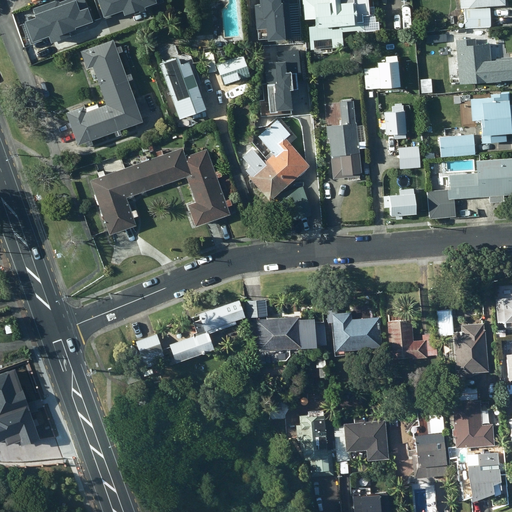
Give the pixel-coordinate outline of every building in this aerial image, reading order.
[(35,15),(25,18),(32,38),(47,33),(50,40),(71,33),(68,26),(93,18),(88,4),(78,7),(76,0),(64,0),(59,2),(58,0),(49,0),(32,6),(35,15)] [(99,0),(104,13),(121,7),(123,12),(159,0),(99,0)] [(254,0),(256,24),(266,23),(267,37),(293,35),(289,0),(254,0)] [(337,1),(337,0),(300,0),(302,19),(312,18),(312,25),(307,25),(306,25),(308,50),(342,47),(341,31),(361,29),(362,29),(361,16),(361,15),(367,14),(365,0),(350,0),(337,1)] [(406,7),(399,8),(400,28),(408,28),(406,7)] [(489,26),(488,7),(463,8),(464,27),(489,26)] [(489,62),(488,43),(474,44),(473,37),(456,38),(458,84),(511,80),(511,60),(502,61),(489,62)] [(89,71),(94,83),(121,74),(110,44),(79,56),(85,73),(89,71)] [(259,98),(261,113),(274,112),(274,107),(290,105),(288,86),(296,86),(295,71),(300,70),(298,47),(277,49),(277,57),(265,58),(267,81),(262,81),(264,97),(259,98)] [(248,75),(241,53),(213,63),(220,84),(248,75)] [(398,86),(395,55),(384,56),(384,61),(376,62),(376,67),(370,67),(372,88),(398,86)] [(176,118),(202,108),(185,61),(177,64),(175,56),(156,62),(176,118)] [(94,83),(102,106),(138,123),(121,74),(94,83)] [(429,80),(418,81),(419,94),(430,94),(429,80)] [(489,97),(470,98),(472,120),(477,120),(479,142),(505,140),(504,132),(509,132),(509,123),(511,122),(511,103),(507,104),(506,93),(489,94),(489,97)] [(359,177),(352,100),(338,101),(340,124),(324,126),(325,138),(327,138),(330,180),(343,179),(359,177)] [(404,138),(401,105),(390,106),(390,110),(383,111),(385,133),(392,132),(393,139),(404,138)] [(94,106),(89,108),(99,137),(138,123),(102,106),(95,108),(94,106)] [(74,145),(99,137),(89,108),(82,110),(81,108),(63,114),(74,145)] [(271,152),(265,157),(287,183),(307,165),(283,137),(288,133),(275,118),(256,135),(271,152)] [(472,134),(438,137),(440,157),(452,155),(452,153),(474,151),(472,134)] [(267,200),(287,183),(265,157),(253,143),(241,153),(249,164),(245,167),(250,172),(245,175),(267,200)] [(419,167),(417,146),(397,148),(399,168),(419,167)] [(179,148),(155,157),(164,182),(184,176),(188,174),(182,157),(179,148)] [(204,149),(182,157),(188,174),(184,176),(186,182),(213,173),(204,149)] [(454,198),(511,193),(511,156),(473,159),(473,173),(445,175),(445,189),(425,190),(427,217),(455,216),(454,198)] [(155,157),(123,168),(131,194),(164,182),(155,157)] [(88,180),(98,208),(123,199),(123,197),(131,194),(123,168),(88,180)] [(226,213),(219,193),(213,173),(186,182),(193,202),(186,204),(193,225),(226,213)] [(311,213),(304,184),(281,190),(289,220),(311,213)] [(398,194),(386,195),(388,215),(414,213),(412,188),(398,190),(398,194)] [(132,224),(123,199),(98,208),(106,232),(132,224)] [(511,297),(511,298),(511,299),(501,300),(502,322),(511,321),(511,297)] [(242,317),(236,300),(191,317),(196,331),(191,333),(192,336),(168,344),(174,361),(211,348),(205,331),(242,317)] [(450,306),(437,307),(438,336),(450,336),(450,306)] [(379,347),(378,316),(350,318),(349,313),(330,314),(332,350),(379,347)] [(297,320),(297,316),(255,319),(257,351),(313,347),(313,345),(324,344),(323,323),(310,323),(310,319),(297,320)] [(410,319),(386,321),(388,358),(411,356),(411,359),(426,358),(426,355),(436,355),(434,334),(421,335),(422,340),(411,341),(410,319)] [(470,371),(486,370),(484,331),(482,331),(481,322),(460,324),(460,331),(452,332),(454,376),(471,375),(470,371)] [(160,351),(154,334),(134,341),(140,359),(150,355),(160,351)] [(22,450),(43,443),(30,406),(17,370),(0,375),(0,442),(4,441),(6,448),(19,443),(22,450)] [(476,400),(475,387),(454,388),(454,400),(476,400)] [(478,400),(450,402),(453,447),(492,445),(490,424),(480,425),(478,400)] [(287,404),(266,405),(266,418),(287,418),(287,404)] [(332,475),(330,451),(325,451),(321,410),(306,412),(307,415),(298,415),(298,425),(294,425),(297,461),(308,460),(309,476),(332,475)] [(386,458),(382,420),(341,423),(344,450),(364,449),(365,460),(386,458)] [(445,475),(441,433),(411,435),(413,450),(407,451),(407,456),(409,456),(411,478),(445,475)] [(499,489),(497,452),(476,454),(477,464),(465,465),(468,501),(490,492),(491,495),(497,493),(497,489),(499,489)] [(348,489),(349,495),(349,511),(387,511),(387,493),(371,494),(371,488),(348,489)]
